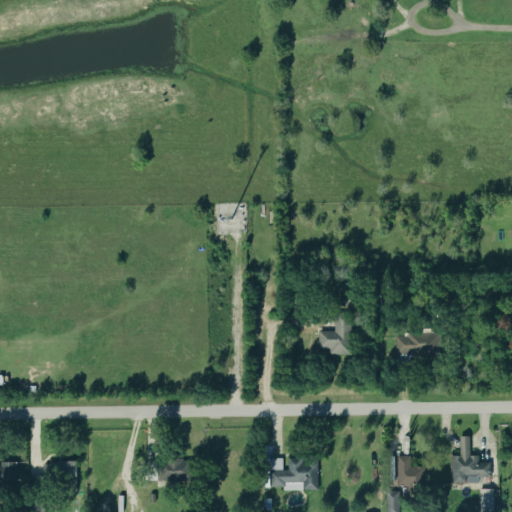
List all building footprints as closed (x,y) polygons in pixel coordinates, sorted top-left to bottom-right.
[(322,349),(332,349),(332,354),(353,354),(352,316),(337,316),(337,331),(321,331),(322,349)] [(410,333),(410,336),(398,336),(398,355),(443,354),(443,332),(410,333)] [(453,484),(482,483),(482,477),(494,477),(493,462),(482,463),(482,455),(473,456),(472,436),(463,436),(463,455),(452,456),(453,484)] [(413,456),(399,456),(400,486),(428,485),(427,466),(413,467),(413,456)] [(321,490),(321,459),(307,459),(307,458),(288,458),(273,458),(273,487),(286,487),(286,490),(321,490)] [(192,459),(166,460),(167,479),(192,478),(192,459)] [(20,462),(3,461),(3,465),(0,464),(0,485),(19,486),(20,462)] [(79,462),(44,463),(44,481),(80,480),(79,462)] [(493,511),(479,511),(479,488),(493,488),(493,511)] [(388,511),(401,511),(402,491),(388,491),(388,511)]
